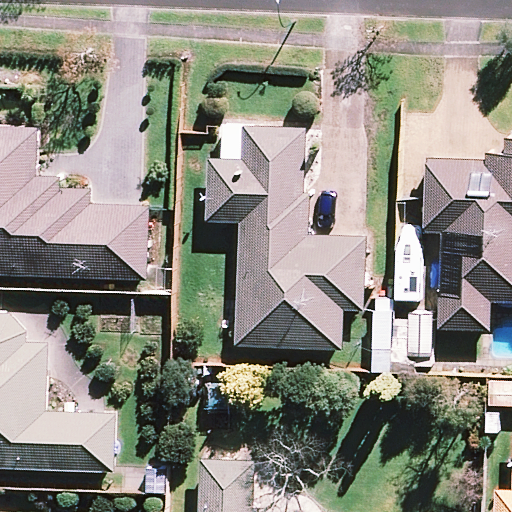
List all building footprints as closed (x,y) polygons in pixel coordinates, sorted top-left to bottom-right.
[(313,197),(315,134),(254,131),(252,166),(218,165),(215,227),(250,229),(245,352),(352,356),(354,316),(373,317),(376,244),(318,241),(320,197),(313,197)] [(0,278),(156,284),(159,212),(100,210),(101,195),(72,194),(72,181),(47,180),(49,134),(0,132),(0,278)] [(511,159),(494,159),(494,166),(436,164),(433,236),(452,237),(448,334),(499,336),(501,308),(511,308),(511,159)] [(432,311),(375,307),(372,371),(393,373),(394,357),(430,359),(432,311)] [(0,471),(125,476),(127,420),(56,417),(59,349),(37,348),(37,339),(20,321),(0,320),(0,471)] [(264,511),(266,467),(211,465),(209,511),(264,511)] [(511,511),(511,493),(504,494),(503,511),(511,511)]
